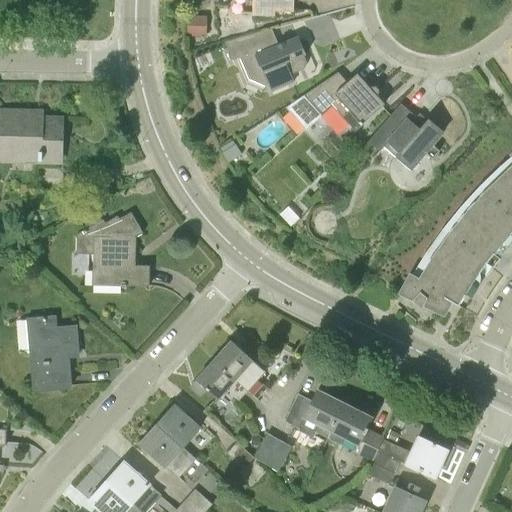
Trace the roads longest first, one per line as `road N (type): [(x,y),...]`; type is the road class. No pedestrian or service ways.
road 1 (residential): [(25,511),(243,259)]
road 2 (tertiary): [(472,375),(243,259)]
road 3 (tertiary): [(243,259),(193,202),(164,152),(134,59)]
road 4 (residential): [(367,0),(369,23),(409,60),(458,61),(501,34)]
road 5 (residential): [(0,58),(134,59)]
road 6 (residential): [(460,511),(511,396)]
